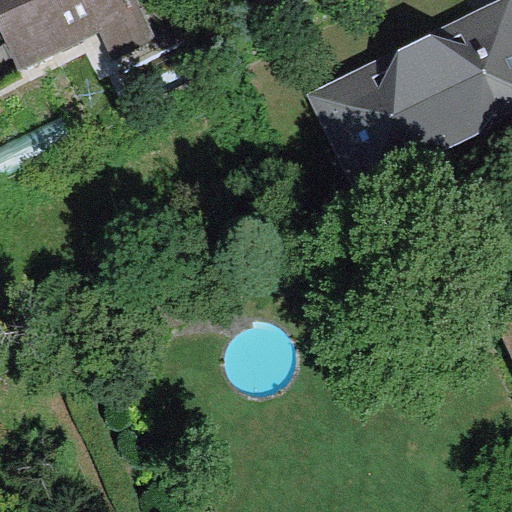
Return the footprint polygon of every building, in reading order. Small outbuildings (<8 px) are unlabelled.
[(0,0),(0,43),(18,80),(102,39),(114,64),(156,44),(134,0),(0,0)] [(223,0),(230,12),(253,0),(258,0),(265,12),(290,0),(223,0)] [(511,2),(306,101),(360,213),(511,140),(511,2)] [(115,321),(131,354),(205,316),(189,284),(115,321)] [(511,319),(490,331),(511,376),(511,319)]
